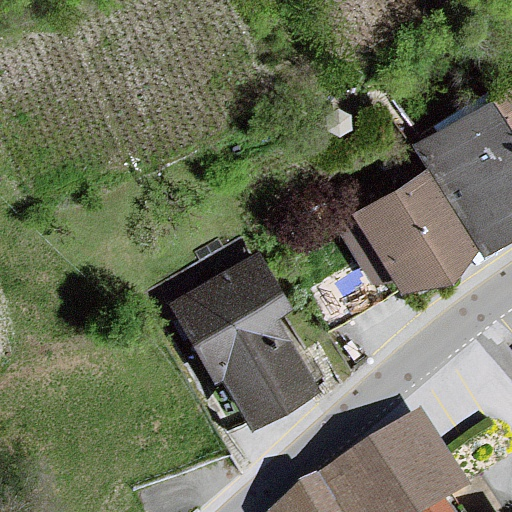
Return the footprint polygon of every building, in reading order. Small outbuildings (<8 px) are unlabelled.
[(511,79),(501,87),(511,104),(511,79)] [(426,167),(485,256),(511,236),(511,104),(501,87),(411,144),(426,167)] [(426,167),(332,224),(370,287),(395,277),(424,291),(485,256),(426,167)] [(264,252),(170,301),(212,380),(226,373),(253,425),(321,389),(283,315),(293,307),(264,252)] [(423,408),(319,474),(342,511),(434,511),(448,501),(473,483),(423,408)] [(300,483),(271,511),(342,511),(319,474),(300,483)] [(456,511),(448,501),(434,511),(456,511)]
